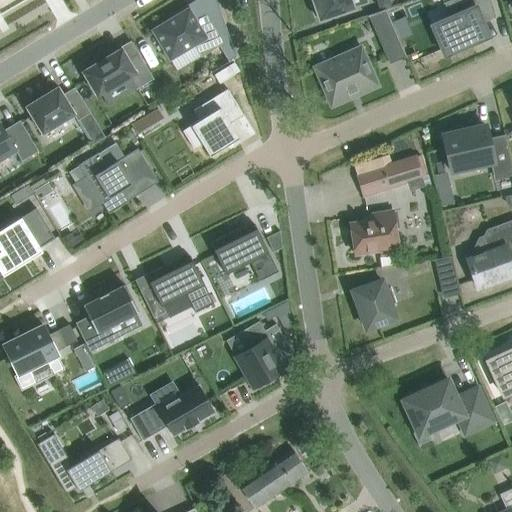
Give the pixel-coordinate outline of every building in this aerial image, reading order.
[(314,0),(315,2),(312,3),(316,16),(320,15),(321,19),(353,7),(350,0),(314,0)] [(390,0),(376,0),(380,11),(393,6),(390,0)] [(431,22),(437,36),(446,55),(473,43),(486,37),(489,36),(488,33),(483,22),(482,21),(483,21),(494,16),(495,18),(496,18),(490,0),(442,0),(443,1),(444,2),(446,1),(452,14),(431,22)] [(153,30),(171,59),(194,45),(201,57),(226,42),(207,11),(195,18),(189,8),(153,30)] [(386,9),(369,15),(390,63),(406,56),(386,9)] [(136,72),(122,48),(98,62),(97,59),(85,66),(87,69),(83,71),(98,95),(136,72)] [(361,48),(317,67),(325,87),(327,101),(331,100),(333,104),(377,85),(361,48)] [(214,75),(219,84),(233,75),(227,66),(214,75)] [(63,94),(58,86),(26,106),(43,134),(74,115),(77,121),(91,113),(75,87),(63,94)] [(244,115),(228,89),(202,105),(208,115),(183,130),(195,149),(203,144),(211,156),(239,138),(230,123),(244,115)] [(0,121),(0,159),(16,150),(22,161),(39,151),(20,120),(5,129),(0,121)] [(138,134),(143,130),(137,121),(132,124),(138,134)] [(486,125),(443,135),(452,171),(493,162),(497,177),(511,173),(511,161),(506,137),(490,141),(486,125)] [(106,136),(100,127),(87,135),(93,144),(106,136)] [(99,152),(79,164),(110,213),(129,201),(122,190),(133,183),(118,160),(108,167),(99,152)] [(354,165),(357,174),(356,175),(363,195),(424,176),(417,154),(391,162),(389,154),(354,165)] [(445,172),(443,161),(436,162),(438,173),(445,172)] [(48,182),(40,187),(35,190),(40,199),(45,195),(53,190),(48,182)] [(450,185),(437,188),(442,206),(455,203),(450,185)] [(17,203),(25,198),(19,189),(11,195),(17,203)] [(0,249),(0,269),(3,275),(32,257),(30,253),(55,237),(37,206),(0,228),(0,248),(1,249),(0,249)] [(355,253),(375,250),(381,249),(382,255),(400,252),(393,210),(366,215),(367,221),(350,223),(355,253)] [(511,221),(489,230),(487,234),(478,237),(470,254),(471,257),(468,258),(478,287),(509,276),(504,261),(511,257),(511,221)] [(229,233),(211,242),(226,274),(251,261),(260,280),(278,271),(255,224),(230,237),(229,233)] [(280,230),(267,237),(274,251),(283,247),(280,230)] [(432,259),(432,260),(437,259),(445,294),(459,291),(459,294),(460,294),(452,255),(432,259)] [(164,265),(146,274),(162,306),(186,293),(196,312),(214,303),(191,256),(166,269),(164,265)] [(382,279),(353,290),(367,328),(396,317),(391,304),(397,302),(391,286),(385,288),(382,279)] [(91,352),(116,339),(109,326),(137,312),(137,313),(138,312),(126,283),(123,285),(108,292),(100,296),(100,297),(85,304),(83,304),(89,315),(76,322),(91,352)] [(273,308),(277,315),(285,329),(292,325),(289,300),(273,308)] [(169,317),(166,311),(155,317),(157,322),(169,317)] [(248,348),(235,356),(254,388),(257,386),(259,389),(271,382),(269,379),(285,369),(278,357),(292,349),(277,323),(265,330),(260,320),(239,332),(248,348)] [(49,334),(44,324),(5,344),(20,373),(31,368),(34,374),(51,366),(47,360),(59,354),(57,351),(79,340),(71,324),(49,334)] [(74,348),(86,371),(96,366),(84,343),(74,348)] [(511,348),(488,360),(500,387),(511,381),(511,348)] [(104,372),(110,385),(126,377),(120,365),(104,372)] [(406,404),(417,430),(426,425),(457,412),(466,431),(493,419),(478,388),(457,397),(448,378),(412,395),(415,400),(406,404)] [(212,412),(211,411),(214,410),(199,384),(159,408),(156,402),(130,417),(143,439),(168,425),(173,434),(186,426),(186,427),(212,412)] [(121,385),(111,391),(120,408),(130,402),(121,385)] [(511,420),(511,413),(506,401),(495,406),(504,424),(511,420)] [(128,426),(122,417),(113,422),(119,431),(128,426)] [(132,459),(119,437),(73,465),(55,433),(37,443),(67,493),(77,486),(79,490),(132,459)] [(293,450),(241,486),(237,488),(227,474),(219,479),(242,511),(246,511),(255,506),(255,507),(308,471),(293,450)] [(488,460),(494,474),(508,468),(502,453),(488,460)]
